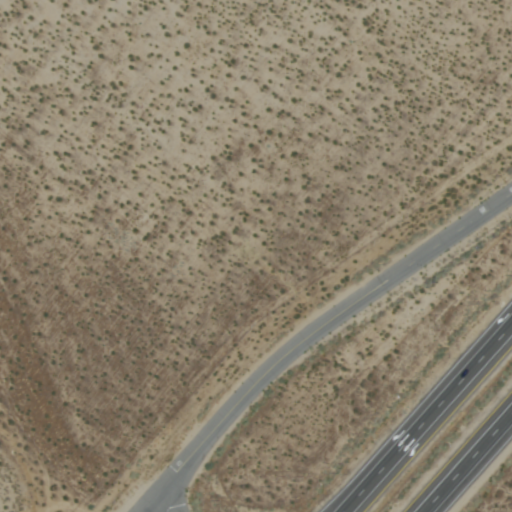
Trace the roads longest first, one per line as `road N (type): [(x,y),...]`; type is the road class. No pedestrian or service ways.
road 1 (residential): [(511,195),(274,367),(142,511)]
road 2 (trunk): [(511,326),(346,511)]
road 3 (trunk): [(425,511),(511,415)]
